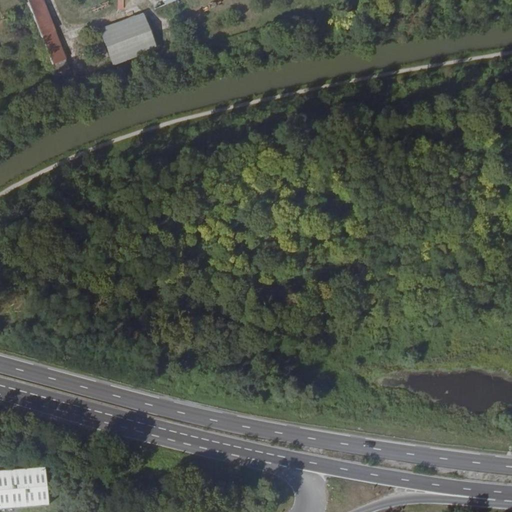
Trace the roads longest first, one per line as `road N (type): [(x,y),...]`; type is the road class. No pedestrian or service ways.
road 1 (trunk): [(511,465),(188,413),(0,364)]
road 2 (trunk): [(22,391),(317,464),(511,492)]
road 3 (trunk): [(22,391),(68,414),(278,470),(305,488),(306,511)]
road 4 (trunk): [(364,511),(414,498),(511,505)]
